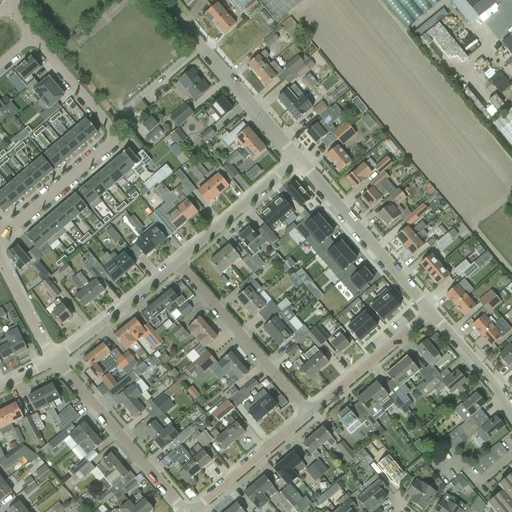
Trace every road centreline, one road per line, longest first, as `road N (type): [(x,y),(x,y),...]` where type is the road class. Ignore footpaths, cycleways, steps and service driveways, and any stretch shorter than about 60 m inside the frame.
road 1 (residential): [(31,37),(112,133),(111,143),(2,234)]
road 2 (residential): [(297,161),(158,0)]
road 3 (residential): [(308,414),(174,263)]
road 4 (residential): [(429,312),(297,161)]
road 5 (residential): [(183,511),(57,361)]
road 6 (residential): [(174,263),(297,161)]
road 7 (residential): [(308,414),(429,312)]
road 8 (residential): [(57,361),(174,263)]
road 9 (residential): [(191,511),(308,414)]
road 10 (residential): [(511,415),(482,368),(429,312)]
